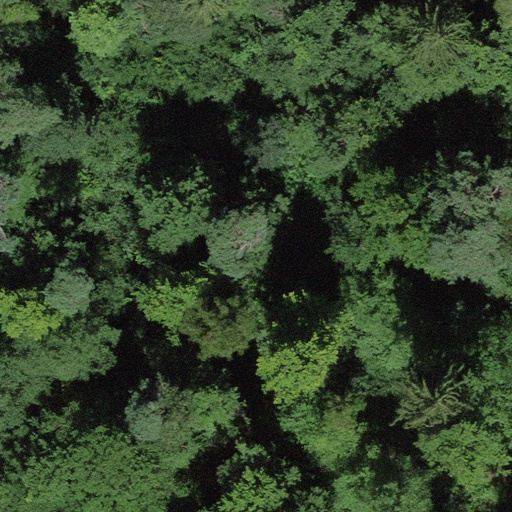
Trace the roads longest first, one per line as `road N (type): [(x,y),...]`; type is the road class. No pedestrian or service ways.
road 1 (track): [(511,427),(426,405),(331,394),(126,401),(104,464)]
road 2 (track): [(0,425),(104,464),(190,511)]
